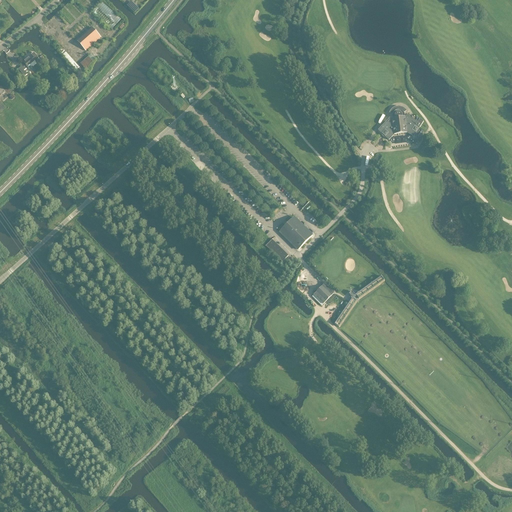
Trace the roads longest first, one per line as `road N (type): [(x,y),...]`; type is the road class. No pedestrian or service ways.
road 1 (primary): [(0,192),(174,0)]
road 2 (unclassified): [(187,112),(0,280)]
